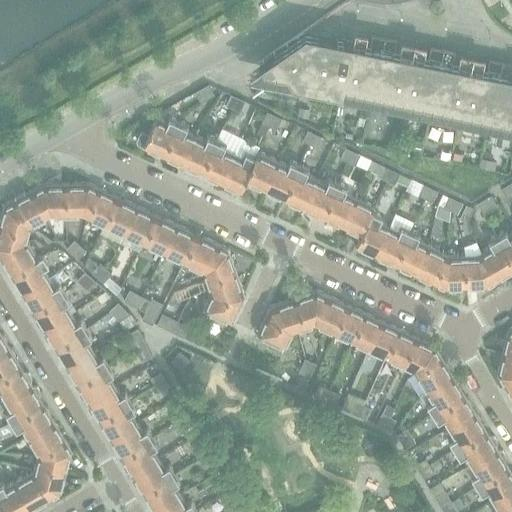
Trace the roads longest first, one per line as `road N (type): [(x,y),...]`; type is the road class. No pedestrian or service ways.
road 1 (residential): [(457,328),(94,152),(74,122)]
road 2 (tertiary): [(74,122),(301,0)]
road 3 (residential): [(0,294),(110,478)]
